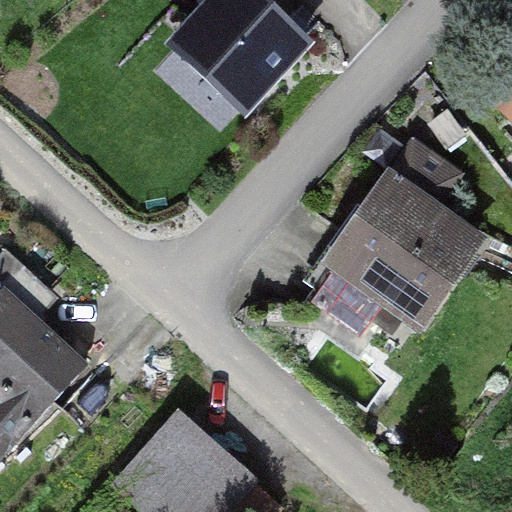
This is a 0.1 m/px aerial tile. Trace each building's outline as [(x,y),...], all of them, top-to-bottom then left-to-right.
[(204,0),(166,42),(247,115),(315,40),(271,0),(204,0)] [(511,94),(497,110),(511,124),(511,94)] [(411,135),(323,261),(422,331),(488,237),(444,206),(466,174),(411,135)] [(0,470),(89,374),(5,297),(0,302),(0,470)] [(270,511),(175,431),(120,495),(139,511),(270,511)]
